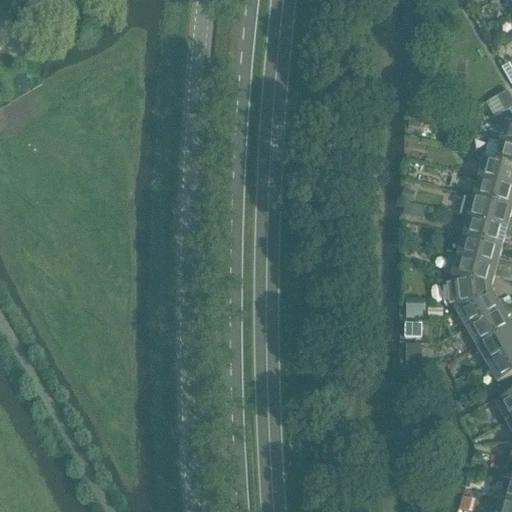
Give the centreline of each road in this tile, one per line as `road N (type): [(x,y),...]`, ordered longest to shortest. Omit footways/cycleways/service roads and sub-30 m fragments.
road 1 (primary): [(250,0),(233,185),(241,511)]
road 2 (primary): [(269,511),(260,282),(279,0)]
road 3 (unclassified): [(193,511),(188,186),(203,0)]
